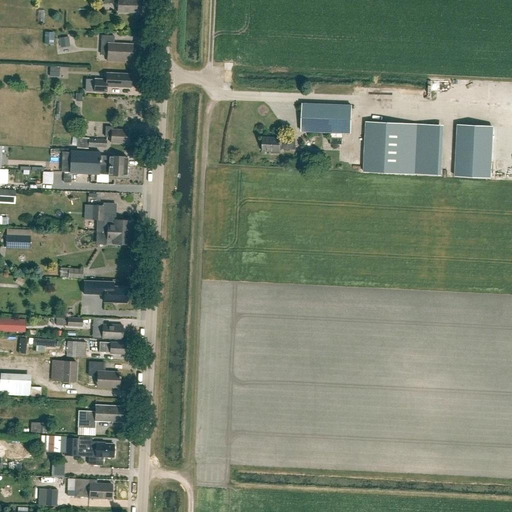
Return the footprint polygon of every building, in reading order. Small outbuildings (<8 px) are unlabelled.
[(141,12),(141,0),(104,0),(104,2),(118,3),(117,11),(141,12)] [(54,32),(45,32),(45,44),(53,44),(54,32)] [(131,61),(132,45),(114,44),(114,37),(102,36),(101,55),(108,55),(107,61),(124,62),(124,60),(131,61)] [(60,48),(69,46),(68,37),(58,38),(60,48)] [(59,67),(50,67),(50,76),(59,77),(59,67)] [(130,88),(131,75),(106,74),(106,80),(95,80),(94,92),(106,93),(106,85),(114,86),(114,87),(130,88)] [(350,134),(351,106),(303,104),(302,132),(350,134)] [(364,171),(418,174),(420,124),(367,121),(364,171)] [(490,178),(492,127),(459,125),(456,177),(490,178)] [(127,143),(128,131),(112,130),(112,127),(105,127),(105,137),(111,137),(111,142),(127,143)] [(342,135),(331,134),(330,144),(342,144),(342,135)] [(105,148),(106,140),(89,139),(89,138),(77,138),(76,148),(88,149),(88,147),(105,148)] [(295,150),(295,140),(264,138),(264,151),(271,152),(271,153),(281,154),(281,152),(281,149),(295,150)] [(99,165),(126,167),(127,157),(99,155),(99,152),(70,151),(70,162),(99,163),(99,165)] [(126,176),(126,167),(99,165),(99,163),(70,162),(69,173),(108,175),(108,179),(114,179),(114,175),(126,176)] [(49,184),(49,172),(39,172),(39,184),(49,184)] [(0,189),(0,202),(14,203),(15,190),(0,189)] [(107,231),(130,232),(131,221),(115,220),(115,216),(112,213),(104,213),(104,204),(103,204),(103,206),(92,205),(92,220),(98,220),(97,231),(107,232),(107,231)] [(38,226),(45,219),(39,214),(32,220),(38,226)] [(130,244),(130,232),(107,231),(107,232),(97,231),(97,243),(106,243),(113,243),(113,244),(130,244)] [(6,249),(30,249),(30,236),(6,236),(6,249)] [(68,269),(59,268),(58,277),(68,277),(68,278),(82,279),(82,269),(68,268),(68,269)] [(18,277),(15,282),(21,286),(24,281),(18,277)] [(127,303),(127,287),(113,286),(114,282),(84,280),(84,293),(104,294),(104,302),(127,303)] [(0,318),(0,330),(24,332),(25,320),(0,318)] [(81,327),(82,318),(67,318),(66,326),(81,327)] [(122,339),(122,325),(102,324),(102,338),(122,339)] [(42,351),(42,346),(60,347),(60,339),(16,339),(16,353),(26,353),(26,344),(32,344),(32,351),(42,351)] [(66,342),(66,346),(65,356),(85,357),(85,342),(66,342)] [(110,343),(99,342),(98,352),(109,353),(109,354),(124,354),(124,343),(110,343)] [(76,362),(63,361),(53,360),(52,381),(62,382),(75,382),(76,362)] [(118,388),(119,373),(104,373),(105,363),(89,362),(89,376),(97,376),(97,387),(118,388)] [(0,394),(26,395),(26,373),(0,373),(0,394)] [(121,421),(122,407),(95,406),(95,411),(78,410),(77,434),(94,435),(95,420),(121,421)] [(46,433),(46,423),(30,423),(29,433),(46,433)] [(41,436),(40,452),(64,453),(65,438),(65,437),(41,436)] [(79,439),(78,455),(89,456),(91,456),(91,460),(89,460),(89,462),(91,464),(101,464),(103,462),(103,456),(114,457),(114,444),(105,443),(105,442),(90,442),(91,437),(79,436),(78,439),(79,439)] [(65,438),(64,453),(64,455),(78,456),(78,455),(79,439),(78,439),(65,438)] [(74,490),(74,496),(89,496),(89,497),(112,498),(113,485),(97,484),(97,480),(75,478),(74,490)] [(47,489),(46,506),(56,506),(57,490),(47,489)]
